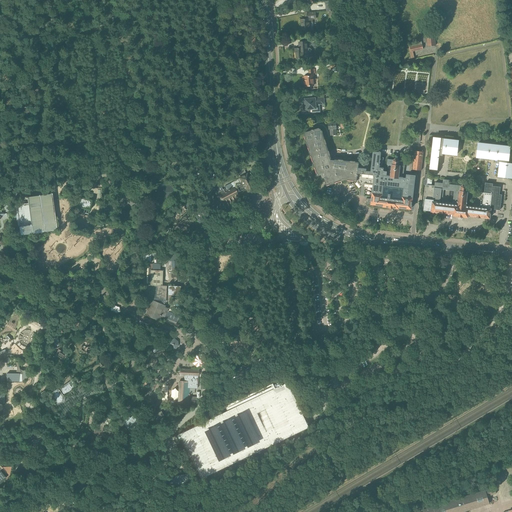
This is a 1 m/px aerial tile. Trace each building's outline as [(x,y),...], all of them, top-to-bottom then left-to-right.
[(331,0),(325,1),(327,12),(335,10),(333,0),(331,0)] [(305,20),(300,20),(301,24),(302,24),(301,24),(301,25),(301,26),(301,27),(301,28),(302,28),(302,29),(302,30),(309,30),(310,30),(311,31),(313,31),(313,29),(313,23),(312,19),(316,19),(316,12),(311,12),(305,13),(305,20)] [(426,42),(427,41),(428,47),(435,46),(434,32),(426,33),(427,40),(426,40),(426,42)] [(299,49),(294,49),(295,53),(296,53),(296,59),(304,59),(303,55),(307,55),(308,54),(308,50),(307,49),(307,42),(299,43),(299,46),(300,46),(301,49),(299,49)] [(411,52),(423,50),(421,43),(409,45),(411,52)] [(315,73),(315,69),(309,70),(309,76),(304,77),(305,80),(306,80),(306,86),(314,86),(313,79),(314,79),(313,73),(315,73)] [(319,104),(324,104),(323,97),(304,99),(305,106),(301,106),(302,113),(309,113),(309,109),(315,109),(315,112),(320,112),(319,104)] [(331,129),(331,136),(337,136),(337,129),(337,123),(329,123),(329,130),(331,129)] [(305,132),(304,134),(317,174),(318,174),(319,176),(321,175),(322,178),(324,178),(325,182),(326,184),(326,185),(332,183),(332,182),(334,181),(335,182),(338,181),(338,182),(341,181),(344,180),(358,180),(358,168),(359,163),(335,160),(331,160),(331,159),(321,129),(319,128),(316,129),(314,130),(305,132)] [(438,167),(438,163),(439,155),(442,156),(443,153),(457,155),(458,141),(434,138),(430,169),(434,169),(434,167),(438,167)] [(510,146),(509,146),(478,143),(477,157),(491,159),(498,160),(498,162),(500,162),(498,176),(511,177),(511,163),(508,163),(510,146)] [(413,151),(413,155),(414,155),(413,170),(421,171),(423,152),(413,151)] [(371,172),(365,171),(365,169),(358,168),(358,180),(358,181),(361,186),(365,182),(368,183),(369,184),(373,184),(372,199),(368,199),(367,203),(371,204),(384,206),(383,207),(389,207),(393,208),(398,208),(398,207),(411,209),(412,201),(415,176),(407,175),(407,179),(403,178),(404,173),(403,173),(404,169),(404,167),(405,162),(400,161),(399,161),(398,159),(398,158),(398,159),(396,159),(395,158),(395,159),(393,160),(392,160),(388,160),(387,165),(388,165),(388,168),(389,168),(389,173),(387,173),(387,172),(383,171),(384,168),(382,168),(382,160),(383,160),(384,158),(383,158),(380,157),(381,152),(380,152),(380,153),(379,153),(373,152),(373,153),(371,172)] [(425,173),(424,179),(424,185),(427,185),(424,210),(429,211),(431,211),(432,211),(444,213),(453,214),(453,215),(454,216),(467,217),(468,217),(468,216),(490,218),(490,215),(493,215),(493,210),(500,211),(502,195),(499,195),(500,188),(492,187),(493,184),(485,183),(482,208),(466,206),(467,196),(469,196),(469,192),(471,193),(472,187),(468,186),(467,187),(466,185),(466,184),(465,185),(463,184),(462,184),(463,185),(461,186),(453,185),(449,184),(449,180),(443,180),(443,183),(435,183),(435,186),(431,186),(432,179),(428,178),(428,174),(425,173)] [(219,192),(216,193),(217,196),(221,204),(224,202),(227,208),(241,201),(236,193),(245,188),(246,190),(243,192),(245,194),(247,198),(249,196),(250,196),(259,191),(256,185),(253,187),(247,175),(225,187),(225,188),(223,190),(221,187),(217,189),(218,190),(219,192)] [(155,187),(149,188),(149,196),(162,195),(163,198),(173,197),(172,188),(172,186),(161,187),(161,184),(156,184),(156,187),(155,187)] [(109,198),(115,200),(118,193),(118,191),(112,189),(109,198)] [(19,227),(20,235),(56,230),(55,222),(57,218),(54,215),(51,194),(27,197),(28,203),(15,205),(16,216),(12,217),(13,223),(17,223),(18,227),(19,227)] [(77,207),(89,209),(92,200),(79,197),(77,207)] [(192,207),(192,204),(193,203),(188,200),(184,202),(189,209),(192,207)] [(114,209),(114,202),(104,202),(98,202),(98,213),(106,213),(114,213),(114,209)] [(130,220),(130,212),(129,210),(121,211),(122,213),(122,221),(130,220)] [(244,219),(229,227),(228,229),(230,233),(232,233),(248,225),(245,219),(244,219)] [(124,281),(124,291),(132,291),(132,281),(130,281),(131,271),(133,272),(133,262),(131,261),(132,252),(134,252),(134,239),(126,239),(125,276),(124,281)] [(141,253),(141,262),(151,262),(151,253),(141,253)] [(140,267),(139,285),(143,285),(162,286),(163,270),(160,270),(160,264),(154,264),(152,264),(152,270),(150,270),(150,267),(146,267),(140,267)] [(188,286),(186,286),(186,296),(190,296),(191,296),(192,296),(192,297),(193,297),(194,297),(195,297),(195,298),(197,297),(196,291),(194,289),(194,288),(196,287),(195,280),(192,280),(191,280),(190,280),(190,281),(189,281),(189,282),(188,283),(188,284),(188,285),(188,286)] [(143,285),(141,313),(143,313),(144,314),(145,314),(146,315),(158,320),(160,316),(161,316),(163,317),(163,318),(165,318),(180,324),(179,323),(181,317),(170,312),(166,310),(167,309),(164,308),(163,307),(166,299),(167,286),(162,286),(143,285)] [(168,289),(168,295),(180,295),(180,286),(174,286),(174,289),(168,289)] [(139,321),(138,323),(137,324),(164,338),(165,336),(166,334),(168,331),(165,330),(165,331),(159,328),(158,329),(139,320),(139,321)] [(49,331),(53,349),(60,347),(56,330),(49,331)] [(167,338),(165,339),(166,351),(169,351),(172,350),(171,349),(176,348),(178,345),(178,341),(174,339),(170,339),(170,338),(168,338),(167,338)] [(164,349),(163,345),(151,350),(152,354),(164,349)] [(199,361),(202,365),(208,365),(211,362),(211,357),(208,353),(203,353),(199,356),(197,356),(197,360),(199,361)] [(17,362),(16,372),(20,372),(21,374),(19,374),(19,382),(21,382),(29,377),(28,377),(27,376),(27,375),(27,374),(29,373),(28,372),(28,373),(27,371),(27,370),(27,371),(25,371),(25,370),(23,371),(23,370),(22,370),(21,370),(19,367),(20,362),(17,362)] [(180,369),(180,376),(187,376),(187,382),(190,382),(189,388),(197,388),(198,370),(180,369)] [(7,382),(19,382),(19,374),(7,374),(7,382)] [(73,380),(62,388),(62,387),(61,387),(61,389),(59,390),(60,392),(61,393),(62,393),(63,392),(64,392),(64,391),(65,391),(65,390),(66,390),(67,390),(71,387),(72,386),(74,384),(76,387),(78,386),(74,382),(73,380)] [(180,382),(178,406),(194,407),(195,401),(189,401),(189,396),(190,393),(189,393),(189,388),(190,382),(187,382),(180,382)] [(228,410),(179,433),(201,479),(302,430),(309,427),(307,424),(287,382),(278,386),(275,387),(273,382),(225,405),(228,410)] [(132,411),(130,412),(127,414),(128,414),(125,417),(124,417),(121,419),(120,420),(122,422),(124,424),(125,426),(129,431),(141,422),(138,418),(136,419),(133,416),(135,415),(132,411)] [(165,419),(162,414),(161,412),(150,417),(153,425),(165,419)] [(2,467),(0,468),(0,483),(10,476),(12,466),(2,467)] [(165,481),(167,490),(186,485),(184,476),(165,481)] [(461,511),(490,503),(487,496),(496,493),(494,487),(433,506),(433,507),(423,510),(423,511),(461,511)]
